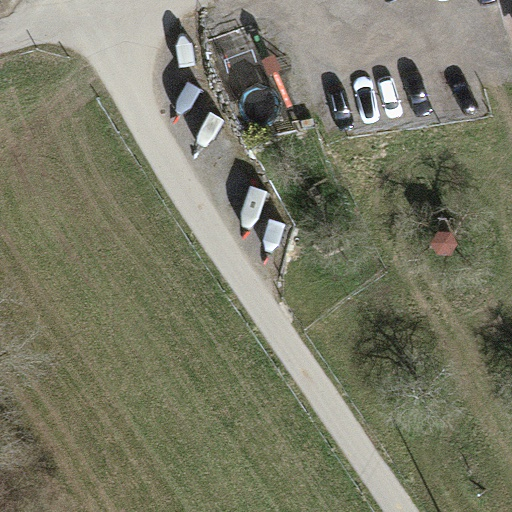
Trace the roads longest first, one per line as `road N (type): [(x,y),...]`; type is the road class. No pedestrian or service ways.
road 1 (track): [(387,511),(75,38),(62,0)]
road 2 (track): [(0,39),(75,38),(171,0)]
